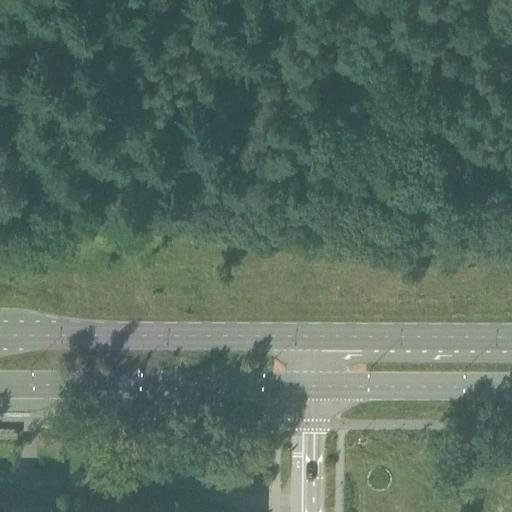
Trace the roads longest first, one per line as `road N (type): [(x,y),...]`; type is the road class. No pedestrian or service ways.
road 1 (primary): [(511,338),(0,335)]
road 2 (primary): [(0,385),(511,387)]
